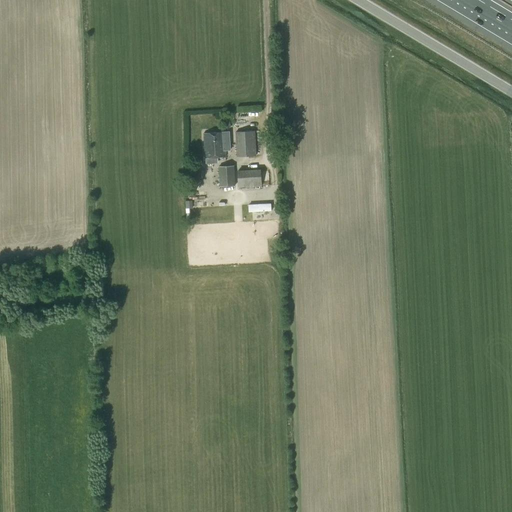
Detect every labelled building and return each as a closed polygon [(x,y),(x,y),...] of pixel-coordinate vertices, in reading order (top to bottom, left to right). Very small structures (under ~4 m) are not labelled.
[(254,131),(236,132),(237,156),(255,155),(254,131)] [(224,132),(203,133),(205,158),(225,157),(224,150),(230,150),(229,142),(224,143),(224,132)] [(233,166),(218,166),(219,186),(234,186),(233,166)] [(260,169),(236,170),(237,188),(261,187),(260,169)] [(271,202),(252,202),(252,217),(272,216),(271,202)]
